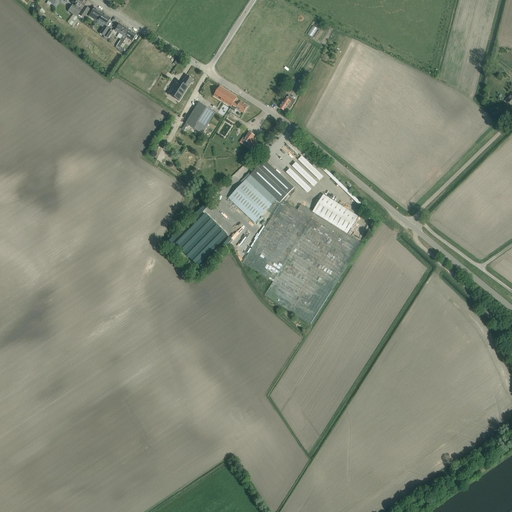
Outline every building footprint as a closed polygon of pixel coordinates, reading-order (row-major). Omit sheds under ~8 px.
[(73,4),(68,11),(76,16),(86,3),(81,0),(77,0),(74,5),(73,4)] [(48,23),(50,25),(50,24),(53,26),(55,24),(51,20),(50,22),(46,17),(40,10),(41,8),(39,6),(35,10),(37,13),(48,24),(48,23)] [(79,15),(83,18),(90,9),(85,6),(79,15)] [(94,8),(89,14),(90,15),(98,20),(103,13),(95,9),(94,8)] [(103,13),(98,20),(106,25),(111,19),(109,17),(103,13)] [(114,30),(122,35),(127,29),(119,24),(114,30)] [(105,26),(100,33),(104,36),(109,28),(105,26)] [(103,38),(106,40),(113,31),(109,29),(103,38)] [(115,47),(118,50),(120,47),(126,38),(132,41),(136,35),(127,29),(122,35),(123,35),(115,47)] [(176,80),(174,84),(168,93),(179,100),(193,79),(186,75),(181,83),(176,80)] [(293,81),(289,86),(287,90),(292,93),(295,89),(298,92),(305,81),(300,78),(297,83),(293,81)] [(220,86),(214,96),(231,107),(230,109),(235,111),(236,109),(244,113),(248,106),(241,101),(241,102),(236,99),(237,97),(220,86)] [(287,96),(282,104),(279,108),(284,111),(287,107),(290,109),(296,100),(294,99),(295,97),(293,96),(292,97),(289,96),(288,97),(287,96)] [(244,139),(244,140),(247,142),(244,145),(250,149),(255,143),(252,140),(255,136),(249,132),(244,139)] [(246,180),(228,198),(254,223),(267,210),(274,214),(243,263),(272,281),(274,282),(265,295),(311,324),(359,247),(362,243),(347,234),(358,217),(324,195),(313,212),(301,204),(297,210),(282,200),(291,192),(294,188),(265,160),(261,164),(246,180)]
